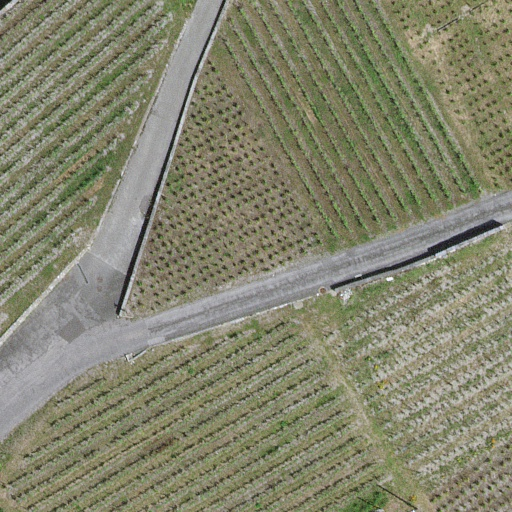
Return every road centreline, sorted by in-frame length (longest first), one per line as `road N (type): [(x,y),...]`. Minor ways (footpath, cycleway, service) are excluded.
road 1 (track): [(511,209),(70,348),(0,410)]
road 2 (track): [(210,0),(70,348)]
